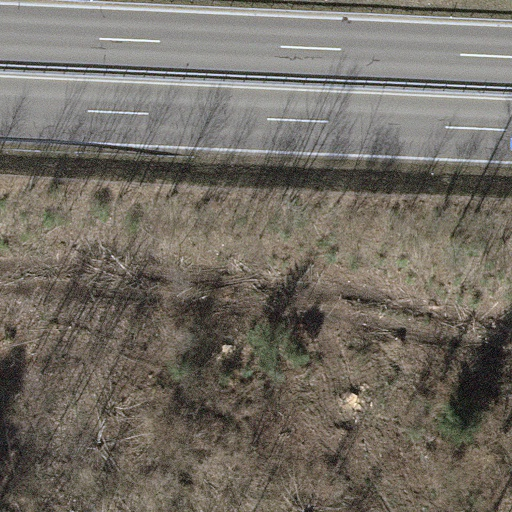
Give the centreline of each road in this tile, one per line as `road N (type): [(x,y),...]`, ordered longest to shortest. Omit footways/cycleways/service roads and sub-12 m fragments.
road 1 (trunk): [(0,108),(511,132)]
road 2 (trunk): [(511,58),(0,35)]
